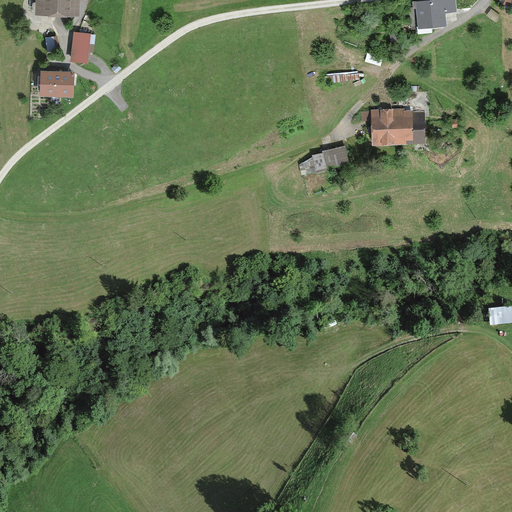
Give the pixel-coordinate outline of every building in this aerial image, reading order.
[(35,0),(35,11),(78,13),(78,0),(35,0)] [(441,2),(419,4),(421,27),(444,24),(441,2)] [(89,34),(74,33),(71,61),(86,63),(89,34)] [(121,68),(117,63),(111,68),(116,73),(121,68)] [(72,73),(43,73),(43,94),(72,95),(72,73)] [(403,111),(373,111),(374,142),(424,141),(423,113),(403,114),(403,111)] [(342,150),(313,157),(317,171),(346,163),(342,150)] [(511,307),(488,311),(490,327),(511,324),(511,307)]
